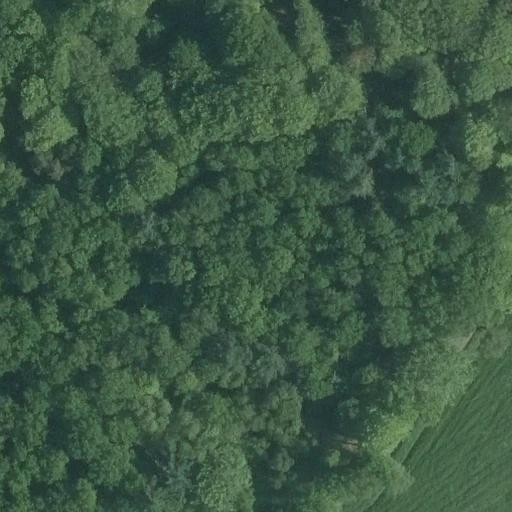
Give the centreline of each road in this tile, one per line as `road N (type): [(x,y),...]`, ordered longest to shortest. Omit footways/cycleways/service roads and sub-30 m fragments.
road 1 (track): [(511,21),(0,86)]
road 2 (unclassified): [(323,511),(357,485),(511,259)]
